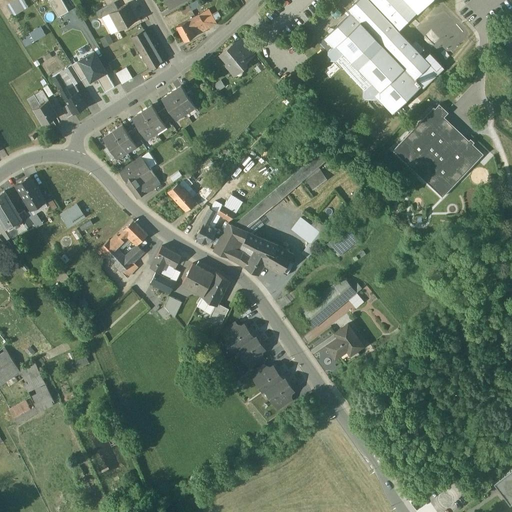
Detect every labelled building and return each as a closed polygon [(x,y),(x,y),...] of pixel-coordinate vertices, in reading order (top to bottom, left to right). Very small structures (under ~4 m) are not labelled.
[(11,18),(28,8),(23,0),(19,0),(5,8),(11,18)] [(60,0),(49,0),(48,1),(58,18),(68,12),(60,0)] [(164,0),(170,10),(187,0),(164,0)] [(397,32),(366,0),(358,0),(344,13),(347,17),(323,39),(331,48),(332,48),(333,49),(336,46),(379,91),(374,95),(376,97),(392,114),(420,88),(420,87),(417,83),(419,82),(416,79),(430,65),(424,59),(398,31),(397,32)] [(430,0),(366,0),(397,32),(398,31),(430,0)] [(198,1),(189,6),(192,12),(199,8),(198,5),(199,4),(198,1)] [(107,6),(96,12),(100,20),(102,19),(110,14),(118,9),(114,2),(107,6)] [(118,9),(110,14),(119,30),(120,30),(128,25),(136,20),(131,12),(127,4),(118,9)] [(188,7),(181,11),(183,16),(191,11),(188,7)] [(208,10),(176,28),(184,43),(216,25),(214,23),(211,17),(208,10)] [(218,13),(211,17),(214,23),(221,19),(218,13)] [(119,30),(110,14),(102,19),(111,34),(119,30)] [(21,40),(25,48),(45,37),(41,29),(21,40)] [(162,63),(143,31),(131,38),(150,70),(162,63)] [(107,36),(100,40),(104,47),(111,43),(107,36)] [(331,48),(323,39),(319,43),(327,52),(331,48)] [(241,52),(234,44),(220,56),(226,63),(225,67),(243,68),(243,61),(245,59),(246,58),(241,52)] [(254,55),(247,46),(241,52),(246,58),(245,59),(247,61),(254,55)] [(379,91),(336,46),(333,49),(332,48),(328,52),(327,58),(331,61),(335,62),(363,91),(363,95),(367,99),(374,99),(376,97),(374,95),(379,91)] [(79,62),(88,77),(90,82),(96,79),(105,73),(94,53),(79,62)] [(430,65),(416,79),(419,82),(417,83),(420,87),(420,88),(422,90),(443,70),(429,54),(424,59),(430,65)] [(71,66),(81,81),(88,77),(79,62),(71,66)] [(81,81),(71,66),(65,70),(74,86),(81,81)] [(126,67),(116,73),(122,84),(133,78),(126,67)] [(65,70),(52,78),(65,100),(78,93),(78,94),(79,93),(74,86),(65,70)] [(104,93),(114,88),(105,73),(96,79),(104,93)] [(186,94),(181,86),(171,93),(185,113),(194,107),(194,105),(186,94)] [(53,95),(47,87),(43,89),(48,98),(53,95)] [(199,102),(191,91),(186,94),(194,105),(199,102)] [(65,100),(65,101),(68,106),(73,115),(86,108),(78,94),(78,93),(65,100)] [(185,113),(171,93),(161,100),(167,107),(174,118),(175,120),(185,113)] [(34,96),(27,100),(33,110),(40,106),(34,96)] [(33,110),(32,111),(42,126),(51,121),(51,122),(56,119),(55,118),(57,117),(48,102),(40,106),(33,110)] [(393,152),(442,199),(483,156),(472,146),(474,143),(471,140),(469,142),(443,118),(448,113),(439,105),(435,110),(434,109),(393,152)] [(68,106),(62,110),(68,119),(73,115),(68,106)] [(157,114),(151,106),(142,113),(155,133),(165,126),(164,125),(157,114)] [(174,118),(167,107),(162,111),(169,121),(174,118)] [(169,121),(162,111),(157,114),(164,125),(169,121)] [(155,133),(142,113),(137,116),(132,119),(137,127),(144,138),(145,139),(155,133)] [(127,134),(122,126),(112,133),(126,152),(135,146),(134,145),(127,134)] [(144,138),(137,127),(132,131),(140,141),(144,138)] [(140,141),(132,131),(127,134),(134,145),(140,141)] [(126,152),(112,133),(102,140),(108,148),(115,158),(116,159),(126,153),(126,152)] [(115,158),(108,148),(103,151),(110,161),(115,158)] [(321,152),(233,228),(247,233),(248,232),(247,230),(327,160),(321,152)] [(156,166),(149,155),(141,159),(149,170),(156,166)] [(149,170),(141,159),(119,174),(127,185),(134,180),(149,170)] [(320,172),(307,182),(313,190),(326,181),(320,172)] [(178,173),(169,180),(172,184),(181,178),(178,173)] [(39,193),(29,177),(15,186),(24,202),(27,207),(41,198),(39,193)] [(215,183),(203,197),(203,198),(208,202),(225,183),(220,178),(216,184),(215,183)] [(134,180),(127,185),(131,191),(139,186),(134,180)] [(141,189),(145,195),(159,186),(155,180),(141,189)] [(197,196),(182,181),(178,184),(182,189),(193,200),(197,196)] [(193,200),(182,189),(178,184),(177,184),(167,193),(185,213),(196,203),(193,200)] [(139,186),(131,191),(137,201),(145,195),(141,189),(139,186)] [(18,216),(4,193),(0,195),(0,220),(3,225),(8,233),(22,224),(23,224),(18,216)] [(245,202),(237,197),(235,199),(231,196),(224,206),(237,214),(245,202)] [(217,202),(212,211),(230,221),(237,214),(217,202)] [(78,209),(62,220),(68,229),(84,218),(78,209)] [(209,210),(201,225),(203,226),(208,227),(216,213),(209,210)] [(32,211),(25,215),(32,225),(37,222),(32,211)] [(25,215),(24,212),(18,216),(23,224),(22,224),(25,229),(32,225),(25,215)] [(319,233),(300,219),(291,231),(309,244),(310,244),(319,233)] [(310,244),(316,248),(330,230),(317,221),(312,227),(319,233),(310,244)] [(148,237),(133,222),(118,237),(123,242),(128,237),(138,248),(148,237)] [(3,225),(0,227),(0,234),(2,237),(6,241),(11,238),(8,233),(3,225)] [(233,228),(228,225),(213,253),(234,262),(239,252),(244,243),(248,234),(247,233),(233,228)] [(217,231),(208,227),(203,226),(195,239),(209,246),(217,231)] [(330,243),(341,256),(359,242),(348,228),(330,243)] [(278,247),(248,234),(244,243),(256,249),(254,253),(266,260),(264,264),(265,264),(266,269),(268,270),(270,267),(280,273),(288,261),(291,255),(278,247)] [(117,236),(110,243),(116,249),(123,242),(118,237),(117,236)] [(6,241),(2,237),(0,238),(0,245),(7,254),(13,250),(6,241)] [(109,242),(97,253),(104,260),(106,259),(116,250),(110,243),(109,242)] [(309,244),(302,254),(308,259),(316,248),(310,244),(309,244)] [(180,258),(161,248),(150,269),(157,272),(156,274),(170,281),(174,271),(175,268),(180,258)] [(116,250),(106,259),(122,275),(131,266),(126,261),(116,250)] [(140,250),(133,255),(137,260),(143,254),(140,250)] [(245,256),(239,252),(234,262),(238,263),(242,266),(246,259),(245,256)] [(254,253),(246,268),(258,276),(264,264),(266,260),(254,253)] [(133,255),(126,261),(131,266),(132,265),(137,260),(133,255)] [(288,261),(280,273),(286,277),(294,264),(288,261)] [(131,266),(122,275),(127,280),(137,270),(132,265),(131,266)] [(214,277),(192,265),(191,268),(182,285),(203,297),(206,292),(214,277)] [(180,274),(174,271),(170,281),(175,284),(180,274)] [(170,281),(156,274),(150,286),(169,296),(175,284),(170,281)] [(229,282),(215,274),(214,277),(206,292),(220,299),(229,282)] [(343,279),(300,315),(313,331),(356,294),(343,279)] [(220,299),(206,292),(203,297),(202,298),(216,305),(217,306),(217,304),(220,299)] [(364,304),(356,295),(348,301),(356,310),(364,304)] [(181,304),(169,298),(164,308),(170,316),(174,320),(181,304)] [(216,305),(202,298),(197,309),(210,316),(216,305)] [(228,310),(217,304),(217,306),(216,305),(210,316),(209,318),(221,324),(228,310)] [(170,316),(164,308),(158,313),(164,321),(170,316)] [(235,324),(222,333),(225,338),(239,329),(238,329),(235,324)] [(348,326),(335,335),(338,339),(326,347),(335,360),(347,352),(350,357),(363,348),(348,326)] [(239,329),(225,338),(229,343),(232,344),(236,350),(238,349),(253,338),(245,327),(242,327),(238,329),(239,329)] [(253,338),(238,349),(242,355),(242,358),(245,363),(259,353),(259,354),(262,351),(263,348),(256,339),(253,338)] [(4,349),(0,351),(0,387),(14,379),(18,376),(20,375),(17,371),(4,349)] [(259,353),(245,363),(249,368),(262,359),(259,354),(259,353)] [(54,406),(33,363),(17,371),(20,375),(18,376),(21,383),(30,400),(39,415),(54,406)] [(264,365),(251,374),(254,380),(268,371),(268,370),(264,365)] [(271,368),(268,370),(268,371),(254,380),(258,385),(260,385),(265,392),(267,391),(267,390),(282,380),(274,369),(271,368)] [(282,380),(267,390),(267,391),(271,397),(271,399),(275,404),(288,395),(291,393),(292,390),(285,380),(282,380)] [(288,395),(275,404),(278,410),(292,401),(288,395)] [(30,400),(8,412),(16,427),(39,415),(30,400)] [(511,469),(495,482),(511,503),(511,469)]
